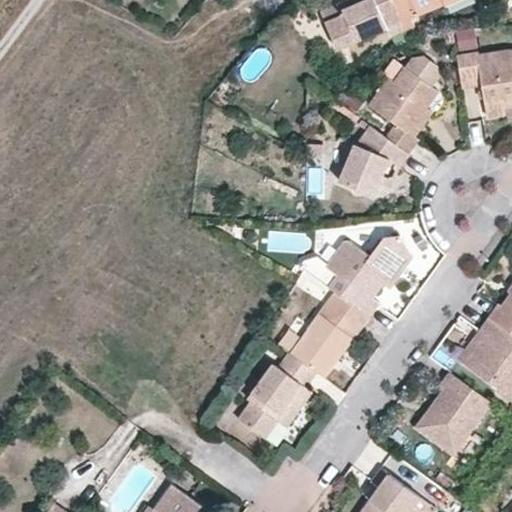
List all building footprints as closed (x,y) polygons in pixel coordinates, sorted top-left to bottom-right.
[(372,0),(374,3),(355,11),(347,14),(343,6),(322,15),(339,52),(403,25),(399,13),(393,0),(372,0)] [(442,0),(393,0),(399,13),(414,6),(415,9),(435,0),(442,0),(443,0),(442,0)] [(351,2),(343,6),(347,14),(355,11),(351,2)] [(299,33),(307,19),(294,10),(286,24),(299,33)] [(455,34),(458,57),(478,53),(474,31),(455,34)] [(463,86),(482,83),(487,118),(510,115),(509,108),(511,107),(511,51),(510,51),(478,56),(478,53),(458,57),(463,86)] [(436,79),(434,67),(423,60),(412,62),(405,72),(430,89),(436,79)] [(396,85),(405,72),(393,64),(384,77),(390,81),(396,85)] [(425,124),(419,119),(426,109),(437,93),(430,89),(405,72),(396,85),(390,81),(370,109),(395,127),(386,140),(410,157),(419,143),(414,139),(425,124)] [(359,117),(366,107),(352,98),(345,108),(359,117)] [(432,113),(426,109),(419,119),(425,124),(432,113)] [(376,199),(382,186),(391,165),(401,170),(410,157),(386,140),(372,130),(358,149),(356,148),(341,184),(376,199)] [(310,164),(326,164),(326,150),(310,150),(310,164)] [(401,170),(391,165),(382,186),(393,190),(401,170)] [(401,233),(385,234),(371,252),(351,238),(341,239),(324,265),(335,273),(327,286),(333,291),(367,315),(377,302),(371,298),(386,277),(392,281),(411,255),(401,233)] [(323,305),(356,330),(367,315),(333,291),(323,305)] [(511,334),(511,296),(503,308),(500,306),(490,319),(511,334)] [(314,369),(324,376),(356,330),(323,305),(307,327),(290,352),(314,369)] [(290,352),(307,327),(293,317),(276,342),(290,352)] [(480,336),(487,340),(468,368),(511,398),(511,334),(490,319),(480,336)] [(461,363),(468,368),(487,340),(480,336),(461,363)] [(280,365),(274,362),(250,397),(252,399),(240,417),(267,435),(278,419),(296,395),(302,399),(310,388),(304,383),(314,369),(290,352),(280,365)] [(433,413),(438,417),(426,435),(457,456),(474,432),(493,404),(452,374),(441,390),(446,393),(433,413)] [(278,419),(285,423),(302,399),(296,395),(278,419)] [(420,431),(426,435),(438,417),(433,413),(420,431)] [(486,440),(474,432),(457,456),(469,465),(486,440)] [(45,448),(24,457),(30,470),(50,462),(45,448)] [(412,511),(422,498),(383,471),(373,484),(380,491),(374,500),(365,511),(412,511)] [(197,511),(202,504),(172,482),(155,505),(164,511),(197,511)] [(374,500),(380,491),(373,484),(366,494),(374,500)] [(44,511),(70,511),(53,499),(44,511)]
